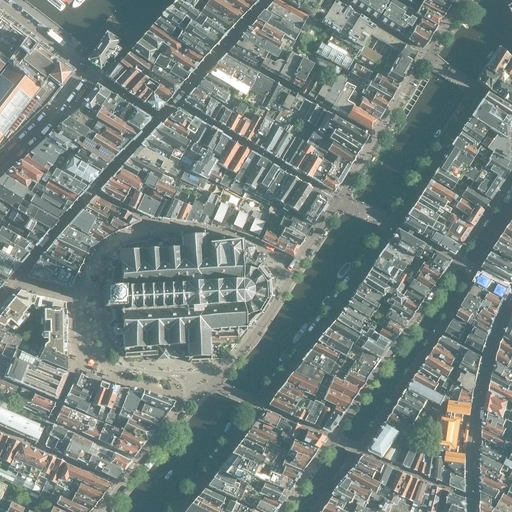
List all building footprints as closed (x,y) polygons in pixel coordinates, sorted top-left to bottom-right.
[(203,58),(210,50),(219,41),(219,40),(226,32),(233,25),(197,0),(176,0),(169,7),(152,25),(203,58)] [(240,18),(242,16),(243,15),(251,6),(241,0),(197,0),(233,25),(237,21),(239,18),(240,18)] [(304,13),(280,0),(273,0),(270,4),(300,21),(304,13)] [(312,17),(322,0),(280,0),(304,13),(312,17)] [(355,60),(375,28),(330,0),(322,0),(320,5),(312,17),(333,31),(325,46),(352,61),(354,62),(355,60)] [(344,0),(376,19),(381,11),(384,12),(379,21),(406,39),(419,18),(391,1),(386,10),(383,8),(387,0),(344,0)] [(404,0),(402,0),(399,5),(415,14),(419,6),(413,4),(405,0),(404,0)] [(405,0),(413,4),(419,6),(440,19),(442,16),(444,12),(423,0),(419,0),(418,3),(414,0),(413,0),(405,0)] [(423,0),(444,12),(445,12),(447,7),(449,4),(450,4),(443,0),(423,0)] [(300,21),(270,4),(263,12),(295,30),(300,21)] [(419,6),(415,14),(421,17),(436,26),(440,19),(419,6)] [(277,42),(281,35),(291,41),(297,30),(295,30),(263,12),(256,21),(250,27),(240,39),(266,54),(274,58),(277,52),(276,51),(280,43),(277,42)] [(122,25),(110,17),(104,26),(116,35),(122,25)] [(421,17),(417,23),(420,25),(418,28),(430,35),(430,34),(432,32),(433,30),(436,26),(421,17)] [(0,148),(30,119),(31,121),(37,115),(35,114),(45,104),(58,88),(58,87),(68,73),(68,70),(66,69),(64,69),(64,70),(43,53),(42,53),(33,47),(34,46),(33,46),(21,37),(21,36),(20,37),(12,30),(11,29),(3,23),(3,22),(2,23),(0,20),(0,148)] [(203,58),(152,25),(147,33),(196,65),(203,58)] [(415,26),(406,39),(407,39),(421,48),(425,42),(429,36),(430,35),(418,28),(415,26)] [(412,62),(417,53),(405,46),(405,45),(379,30),(375,28),(376,28),(375,27),(375,28),(355,60),(363,65),(398,84),(403,75),(412,62)] [(196,65),(147,33),(139,41),(189,73),(195,67),(196,66),(196,65)] [(113,59),(120,50),(114,46),(117,41),(106,34),(91,56),(89,59),(88,61),(99,69),(108,56),(113,59)] [(266,54),(240,39),(233,46),(258,59),(261,61),(262,59),(266,54)] [(189,73),(139,41),(130,51),(156,67),(180,84),(181,83),(189,73)] [(318,55),(315,60),(315,61),(314,62),(314,63),(314,64),(315,65),(315,66),(316,67),(318,68),(330,75),(331,75),(332,76),(333,76),(334,76),(335,75),(336,75),(337,74),(338,73),(341,68),(346,71),(352,61),(325,46),(320,43),(315,54),(318,55)] [(258,59),(233,46),(231,48),(228,52),(227,52),(228,53),(228,52),(233,55),(232,55),(241,60),(243,61),(244,61),(246,63),(247,63),(250,64),(251,65),(253,66),(254,67),(258,59)] [(484,68),(479,75),(476,79),(476,80),(477,83),(511,104),(511,59),(498,47),(484,68)] [(149,77),(156,67),(130,51),(117,65),(121,68),(126,72),(116,85),(124,91),(124,90),(125,91),(125,90),(127,91),(126,92),(128,93),(128,92),(133,96),(132,96),(133,96),(140,86),(147,90),(152,94),(164,103),(172,95),(162,88),(161,88),(154,84),(152,82),(153,80),(149,77)] [(298,91),(309,71),(311,66),(289,55),(284,64),(276,78),(276,79),(285,84),(289,86),(298,91)] [(111,81),(121,68),(117,65),(113,63),(115,61),(113,59),(108,56),(99,69),(98,71),(98,72),(98,71),(102,74),(101,74),(102,74),(104,75),(103,75),(104,76),(105,76),(107,77),(106,78),(107,78),(111,81)] [(254,73),(224,56),(223,57),(219,62),(218,62),(248,83),(254,73)] [(276,78),(284,64),(279,61),(274,63),(273,65),(262,59),(261,61),(258,59),(254,67),(263,72),(263,71),(276,78)] [(229,96),(240,103),(256,74),(254,73),(248,83),(218,62),(207,74),(232,92),(229,96)] [(396,87),(375,76),(354,65),(345,80),(343,85),(352,90),(354,86),(358,77),(392,95),(396,87)] [(180,84),(156,67),(149,77),(153,80),(155,82),(154,84),(161,88),(162,88),(172,95),(172,94),(180,84)] [(116,85),(126,72),(121,68),(111,81),(113,82),(114,83),(115,83),(116,84),(116,85)] [(306,96),(314,81),(317,75),(309,71),(298,91),(306,96)] [(232,92),(207,74),(205,76),(205,77),(202,79),(202,80),(229,96),(232,92)] [(257,109),(272,83),(256,74),(240,103),(248,107),(256,112),(257,109)] [(334,78),(329,88),(321,104),(330,109),(343,85),(345,80),(339,77),(334,78)] [(392,95),(358,77),(354,86),(361,90),(357,96),(382,110),(386,104),(392,95)] [(229,96),(202,80),(197,86),(197,85),(197,86),(211,95),(210,96),(224,105),(226,100),(229,96)] [(321,104),(329,88),(314,81),(306,96),(321,104)] [(264,115),(279,87),(272,83),(257,109),(259,110),(258,112),(264,115)] [(99,107),(109,94),(107,92),(107,93),(103,90),(102,89),(98,86),(96,85),(95,87),(93,90),(92,90),(88,96),(86,100),(86,99),(85,101),(83,104),(82,104),(81,105),(82,106),(81,106),(85,108),(90,101),(94,104),(99,107)] [(345,102),(352,90),(343,85),(330,109),(339,114),(345,102)] [(140,101),(147,90),(140,86),(133,96),(140,101)] [(211,95),(197,86),(193,90),(204,97),(205,95),(209,98),(210,96),(211,95)] [(382,110),(357,96),(361,90),(354,86),(352,90),(345,102),(350,105),(352,101),(355,103),(357,100),(360,102),(356,108),(376,120),(382,110)] [(258,148),(279,107),(288,92),(287,92),(287,91),(279,87),(264,115),(262,119),(250,142),(258,148)] [(145,104),(152,94),(147,90),(140,101),(145,104)] [(209,98),(205,95),(204,97),(193,90),(192,90),(193,90),(191,93),(188,95),(204,106),(208,99),(209,98)] [(293,115),(303,100),(288,92),(279,107),(293,115)] [(511,115),(511,108),(486,93),(481,101),(510,118),(511,115)] [(109,113),(119,100),(109,94),(99,107),(109,113)] [(163,104),(164,103),(152,94),(145,104),(146,105),(146,104),(148,105),(147,106),(149,106),(154,110),(157,112),(159,109),(163,104)] [(204,106),(188,95),(188,96),(185,100),(183,102),(185,104),(186,104),(190,106),(190,107),(190,106),(200,112),(204,106)] [(240,103),(229,96),(226,100),(233,104),(230,109),(228,107),(226,110),(223,108),(216,122),(224,127),(232,113),(241,118),(242,118),(248,107),(240,103)] [(208,118),(216,104),(208,99),(204,106),(200,112),(208,118)] [(116,118),(126,105),(126,104),(126,105),(119,101),(120,100),(119,100),(109,113),(116,118)] [(302,119),(311,105),(303,100),(293,115),(294,116),(299,119),(301,118),(302,119)] [(124,122),(133,109),(126,105),(116,118),(109,113),(99,107),(94,104),(90,101),(85,108),(81,106),(78,109),(130,141),(138,132),(124,122)] [(511,119),(510,118),(481,101),(470,117),(487,128),(483,135),(484,136),(488,139),(484,146),(483,148),(491,153),(511,165),(511,164),(511,119)] [(376,120),(356,108),(352,106),(350,105),(345,102),(339,114),(357,125),(359,126),(360,127),(367,131),(369,132),(372,127),(373,125),(376,120)] [(216,122),(223,108),(216,104),(208,118),(215,122),(216,122)] [(308,124),(318,109),(311,105),(302,119),(301,118),(299,119),(294,116),(293,118),(300,123),(301,121),(303,121),(308,124)] [(270,155),(284,130),(286,126),(293,115),(279,107),(258,148),(270,155)] [(130,141),(78,109),(68,118),(120,150),(121,150),(129,141),(130,141)] [(147,122),(146,118),(147,118),(146,118),(140,114),(141,114),(140,114),(134,110),(133,109),(124,122),(138,132),(138,131),(143,127),(142,127),(146,122),(147,123),(147,122)] [(314,131),(325,113),(318,109),(308,124),(315,128),(314,131)] [(192,119),(186,115),(186,116),(184,114),(178,110),(178,111),(175,111),(175,110),(171,114),(188,125),(192,119)] [(233,132),(241,118),(232,113),(224,127),(233,132)] [(354,130),(351,128),(339,121),(325,113),(314,131),(320,135),(322,135),(328,140),(333,132),(359,147),(366,137),(357,132),(356,131),(354,130)] [(188,125),(171,114),(166,119),(184,131),(188,125)] [(250,142),(262,119),(254,115),(249,123),(241,137),(250,142)] [(487,128),(470,117),(465,125),(480,134),(483,135),(487,128)] [(120,150),(68,118),(59,125),(113,158),(120,150)] [(241,137),(249,123),(242,118),(241,118),(233,132),(241,137)] [(193,136),(184,131),(166,119),(166,120),(165,120),(161,125),(160,126),(189,142),(193,136)] [(193,136),(200,123),(192,119),(188,125),(184,131),(193,136)] [(199,147),(209,129),(200,123),(193,136),(189,142),(199,147)] [(113,158),(59,125),(52,132),(51,132),(44,140),(65,152),(66,149),(75,154),(78,148),(107,165),(109,162),(110,162),(113,158)] [(477,138),(480,134),(465,125),(461,132),(484,146),(488,139),(484,136),(481,141),(477,138)] [(206,180),(207,178),(219,158),(209,153),(199,147),(189,142),(160,126),(159,126),(159,127),(157,130),(156,129),(156,130),(155,132),(154,132),(152,135),(151,135),(151,136),(150,137),(150,136),(148,139),(144,143),(143,144),(141,147),(141,146),(140,147),(206,180)] [(283,163),(298,140),(290,136),(294,131),(286,126),(284,130),(270,155),(271,155),(277,159),(283,163)] [(284,163),(290,166),(290,167),(303,150),(309,140),(314,131),(307,126),(298,140),(283,163),(284,163)] [(209,153),(220,135),(219,135),(210,130),(210,129),(209,129),(199,147),(209,153)] [(315,143),(320,135),(314,131),(309,140),(315,143)] [(359,147),(333,132),(328,140),(332,144),(354,156),(359,147)] [(480,146),(459,133),(455,139),(476,152),(480,146)] [(219,158),(229,141),(220,135),(209,153),(219,158)] [(476,152),(455,139),(450,147),(476,164),(478,161),(473,157),(474,155),(485,162),(491,153),(483,148),(480,146),(476,152)] [(73,157),(65,152),(44,140),(43,140),(29,154),(28,154),(20,162),(12,169),(4,177),(63,212),(71,204),(78,197),(78,196),(85,188),(100,172),(73,157)] [(300,173),(311,155),(316,147),(318,144),(315,143),(309,140),(303,150),(290,167),(300,173)] [(226,171),(239,147),(230,142),(229,141),(219,158),(207,178),(218,183),(223,176),(216,171),(219,166),(226,171)] [(354,156),(332,144),(328,150),(323,148),(322,150),(316,147),(311,155),(318,160),(320,161),(325,153),(334,158),(348,166),(354,157),(354,156)] [(208,181),(206,180),(140,147),(139,148),(139,149),(138,151),(137,150),(132,156),(167,173),(169,170),(182,176),(180,180),(181,180),(200,189),(203,184),(206,185),(208,181)] [(246,182),(259,159),(258,158),(250,153),(249,153),(240,148),(240,147),(239,147),(226,171),(223,176),(218,183),(239,194),(241,190),(238,188),(242,180),(246,182)] [(482,168),(476,164),(450,147),(445,154),(437,168),(469,189),(470,188),(489,201),(502,181),(482,168)] [(78,148),(75,154),(73,157),(100,172),(101,172),(100,171),(106,166),(107,165),(78,148)] [(324,176),(334,158),(325,153),(320,161),(318,165),(310,179),(311,179),(314,181),(319,185),(324,176)] [(502,181),(511,165),(491,153),(485,162),(482,168),(502,181)] [(310,179),(318,165),(315,163),(318,160),(311,155),(300,173),(301,173),(302,174),(303,174),(309,178),(310,179)] [(181,180),(180,180),(167,173),(132,156),(125,164),(168,185),(177,189),(181,180)] [(337,184),(348,166),(334,158),(324,176),(337,184)] [(252,194),(269,165),(259,159),(246,182),(242,189),(252,194)] [(168,185),(125,164),(124,164),(124,165),(121,168),(121,167),(119,170),(141,184),(163,194),(168,185)] [(270,165),(269,165),(252,194),(262,199),(270,185),(279,171),(278,171),(269,166),(270,165)] [(488,202),(469,189),(437,168),(430,179),(471,205),(481,211),(488,202)] [(163,195),(141,184),(119,170),(118,170),(119,171),(117,172),(116,173),(117,173),(114,176),(114,175),(111,179),(133,192),(136,194),(143,197),(159,204),(152,218),(161,219),(170,201),(164,198),(166,194),(163,194),(163,195)] [(278,190),(287,176),(286,176),(279,172),(280,172),(279,171),(270,185),(278,190)] [(286,206),(299,183),(287,176),(278,190),(273,198),(286,206)] [(333,191),(337,184),(324,176),(319,185),(330,191),(333,191)] [(63,212),(4,177),(0,180),(0,187),(56,220),(63,212)] [(133,192),(111,179),(105,185),(129,199),(133,192)] [(446,203),(449,198),(456,202),(453,207),(454,207),(466,214),(470,207),(429,181),(424,190),(446,203)] [(292,215),(309,190),(300,183),(299,183),(286,206),(283,210),(292,215)] [(130,200),(129,199),(105,185),(100,191),(111,198),(111,197),(114,199),(113,199),(115,199),(117,200),(117,201),(118,201),(120,202),(127,206),(130,200)] [(173,198),(177,189),(168,185),(163,194),(166,194),(172,197),(173,198)] [(274,215),(277,209),(244,192),(241,199),(214,185),(210,193),(218,197),(206,225),(214,227),(230,230),(238,233),(248,237),(248,236),(260,241),(265,231),(274,215)] [(270,204),(273,198),(278,190),(270,185),(262,199),(270,204)] [(56,220),(0,187),(0,201),(11,208),(48,230),(56,220)] [(301,220),(301,219),(317,194),(309,190),(292,215),(301,220)] [(446,203),(424,190),(421,194),(419,192),(417,195),(419,197),(449,214),(461,221),(466,214),(454,207),(451,211),(444,207),(446,203)] [(135,211),(143,197),(136,194),(133,192),(129,199),(130,200),(127,206),(135,211)] [(197,223),(210,193),(207,192),(204,197),(199,195),(187,222),(196,223),(197,223)] [(206,225),(218,197),(210,193),(197,223),(206,225)] [(311,225),(325,203),(324,199),(317,194),(301,219),(311,225)] [(184,221),(195,198),(189,195),(184,203),(187,204),(186,206),(181,204),(173,220),(174,220),(184,221)] [(121,210),(95,197),(94,197),(95,197),(93,199),(90,202),(89,204),(88,204),(112,217),(116,219),(121,210)] [(152,218),(159,204),(143,197),(135,211),(142,214),(151,218),(152,218)] [(171,220),(179,203),(172,199),(173,198),(172,197),(170,201),(161,219),(171,220)] [(449,214),(419,197),(415,203),(445,221),(449,214)] [(11,208),(0,201),(0,214),(5,218),(11,208)] [(173,220),(181,204),(179,203),(171,220),(173,220)] [(471,227),(461,221),(449,214),(445,221),(415,203),(406,216),(425,227),(432,231),(459,246),(463,239),(471,227)] [(112,217),(88,204),(88,205),(83,210),(82,210),(82,211),(108,225),(112,217)] [(471,227),(480,213),(481,211),(471,205),(470,207),(466,214),(461,221),(471,227)] [(48,230),(11,208),(5,218),(6,218),(5,219),(13,224),(14,222),(41,238),(48,230)] [(281,219),(282,219),(284,213),(277,209),(274,215),(281,219)] [(125,223),(129,215),(121,210),(116,219),(125,223)] [(119,230),(108,225),(82,211),(68,226),(97,242),(108,236),(119,230)] [(310,227),(284,213),(282,219),(307,232),(309,229),(309,228),(310,227)] [(13,224),(5,219),(6,218),(5,218),(0,214),(0,227),(6,231),(7,230),(34,246),(41,238),(14,222),(13,224)] [(139,222),(129,215),(125,223),(130,226),(139,222)] [(423,246),(409,238),(411,235),(413,231),(420,235),(425,227),(406,216),(401,224),(409,229),(407,233),(405,236),(396,231),(387,243),(417,261),(421,263),(424,257),(418,254),(423,246)] [(125,223),(116,219),(112,217),(108,225),(119,230),(130,226),(125,223)] [(307,232),(282,219),(281,219),(282,220),(278,226),(283,228),(303,239),(307,232)] [(97,242),(68,226),(60,235),(88,248),(90,250),(92,248),(98,243),(97,242)] [(34,246),(7,230),(6,231),(0,227),(0,237),(27,254),(29,251),(31,248),(32,249),(34,246)] [(427,240),(432,231),(425,227),(420,235),(427,240)] [(303,239),(283,228),(279,237),(288,242),(298,246),(303,239)] [(274,248),(279,237),(265,231),(260,241),(274,248)] [(459,246),(432,231),(427,240),(451,253),(454,252),(454,253),(459,246)] [(157,243),(156,245),(156,249),(119,252),(119,250),(117,250),(117,252),(118,262),(120,288),(105,289),(100,289),(100,293),(100,295),(101,300),(100,300),(100,302),(101,302),(101,309),(105,309),(121,308),(122,326),(117,326),(114,327),(112,329),(112,333),(115,336),(116,336),(118,335),(123,335),(124,349),(155,347),(156,360),(167,360),(167,356),(172,358),(172,359),(173,359),(173,358),(184,358),(186,358),(186,361),(187,361),(187,359),(207,357),(208,360),(209,360),(209,357),(212,357),(211,355),(209,355),(208,344),(207,330),(242,328),(241,318),(257,312),(265,298),(264,286),(264,284),(254,271),(238,267),(236,243),(201,245),(200,236),(200,232),(198,233),(198,235),(180,237),(180,234),(178,234),(178,238),(171,238),(171,237),(170,238),(165,235),(165,234),(164,234),(165,235),(160,239),(159,238),(159,239),(160,239),(160,243),(157,243)] [(511,238),(504,234),(499,242),(511,249),(511,238)] [(88,248),(60,235),(52,245),(62,250),(64,251),(83,260),(87,251),(88,248)] [(238,267),(254,271),(259,265),(248,259),(248,258),(252,249),(253,249),(252,248),(241,241),(219,235),(200,236),(201,245),(236,243),(238,267)] [(27,254),(0,237),(0,252),(19,264),(27,254)] [(283,252),(288,242),(279,237),(274,248),(283,252)] [(119,252),(156,249),(156,245),(150,239),(119,248),(119,252)] [(292,256),(298,246),(288,242),(283,252),(292,256)] [(511,249),(499,242),(494,250),(511,259),(511,249)] [(417,261),(387,243),(382,251),(411,269),(417,261)] [(58,259),(62,250),(52,245),(45,253),(58,259)] [(428,260),(433,252),(432,252),(425,247),(424,247),(423,246),(423,245),(423,246),(418,254),(424,257),(428,260)] [(83,260),(64,251),(63,254),(65,255),(62,261),(78,269),(83,260)] [(411,269),(382,251),(377,259),(406,277),(411,269)] [(19,264),(0,252),(0,275),(6,279),(19,264)] [(116,263),(118,262),(117,252),(113,252),(108,257),(107,264),(116,264),(116,263)] [(261,252),(256,258),(262,263),(267,257),(261,252)] [(439,274),(448,262),(448,261),(433,252),(428,260),(425,266),(439,274)] [(78,269),(62,261),(58,259),(45,253),(39,259),(54,267),(61,270),(67,273),(74,277),(78,269)] [(511,264),(492,253),(487,260),(511,273),(511,264)] [(54,267),(39,259),(35,264),(53,272),(54,267)] [(406,277),(377,259),(371,267),(389,278),(392,273),(396,275),(393,280),(401,285),(406,277)] [(511,282),(511,273),(487,260),(482,267),(511,283),(511,282)] [(439,274),(425,266),(421,263),(417,261),(411,269),(433,282),(439,274)] [(120,288),(118,262),(116,263),(116,264),(107,264),(105,289),(120,288)] [(261,263),(259,265),(254,271),(264,284),(267,282),(264,276),(269,274),(266,270),(267,270),(266,269),(264,267),(265,267),(264,266),(263,266),(261,263)] [(53,272),(35,264),(32,269),(52,276),(53,272)] [(52,276),(32,269),(28,275),(28,278),(29,278),(31,279),(31,278),(33,279),(57,285),(61,270),(54,267),(53,272),(52,276)] [(393,280),(389,278),(371,267),(366,275),(396,293),(401,285),(393,280)] [(433,282),(411,269),(406,277),(428,291),(433,282)] [(63,286),(67,273),(61,270),(57,285),(63,286)] [(69,287),(74,277),(67,273),(63,286),(69,288),(69,287)] [(273,285),(273,278),(269,274),(264,276),(267,282),(264,284),(264,286),(273,285)] [(396,293),(366,275),(364,274),(362,276),(364,278),(361,283),(361,284),(382,296),(385,290),(392,293),(388,300),(397,305),(402,297),(396,293)] [(503,300),(508,289),(481,275),(476,284),(489,292),(484,301),(498,309),(503,300)] [(428,291),(406,277),(401,285),(422,298),(428,291)] [(387,299),(382,296),(361,284),(356,291),(382,307),(385,303),(387,299)] [(484,301),(489,292),(476,284),(470,294),(484,301)] [(262,314),(274,297),(273,285),(264,286),(265,298),(257,312),(241,318),(242,328),(246,331),(262,314)] [(422,298),(401,285),(396,293),(402,297),(417,306),(419,304),(419,303),(422,298)] [(66,357),(65,336),(65,305),(63,302),(15,291),(6,302),(0,309),(0,330),(9,335),(12,330),(16,332),(30,316),(25,312),(30,305),(39,307),(43,308),(43,318),(40,318),(40,325),(43,325),(43,333),(42,333),(40,335),(36,335),(33,344),(66,358),(66,357)] [(383,310),(355,293),(353,291),(351,294),(353,295),(350,300),(375,314),(377,311),(381,313),(383,310)] [(495,317),(481,309),(484,301),(470,294),(462,307),(475,314),(478,316),(493,324),(495,317)] [(417,306),(402,297),(397,305),(412,313),(412,314),(417,306)] [(412,313),(397,305),(388,300),(387,299),(385,303),(390,306),(388,310),(389,311),(388,313),(390,314),(391,312),(406,321),(412,313)] [(367,319),(370,314),(380,319),(376,325),(377,325),(382,328),(386,320),(384,319),(375,314),(350,300),(345,307),(367,319)] [(498,309),(484,301),(481,309),(495,317),(498,309)] [(376,325),(367,319),(345,307),(343,306),(341,308),(343,310),(340,314),(360,326),(362,322),(367,325),(365,329),(367,330),(373,333),(377,325),(376,325)] [(474,317),(475,314),(462,307),(457,316),(473,326),(476,321),(476,319),(474,317)] [(122,326),(121,308),(105,309),(109,337),(112,337),(112,338),(116,338),(116,336),(115,336),(112,333),(112,329),(114,327),(117,326),(122,326)] [(406,321),(391,312),(390,314),(388,313),(384,319),(386,320),(401,329),(406,321)] [(361,326),(360,326),(340,314),(337,319),(335,317),(333,319),(335,321),(372,342),(375,336),(376,335),(373,333),(367,330),(365,334),(359,331),(361,326)] [(473,326),(457,316),(454,322),(465,328),(471,332),(473,326)] [(493,324),(478,316),(476,319),(476,321),(491,330),(493,324)] [(401,329),(386,320),(382,328),(396,336),(401,329)] [(372,342),(335,321),(327,330),(379,360),(390,344),(375,336),(372,342)] [(491,330),(476,321),(473,326),(489,336),(491,330)] [(465,328),(454,322),(453,322),(450,327),(462,334),(465,328)] [(396,336),(382,328),(377,325),(373,333),(376,335),(375,336),(390,344),(390,343),(392,344),(394,342),(392,341),(395,336),(396,336)] [(489,336),(473,326),(471,332),(487,341),(489,336)] [(462,334),(450,327),(446,333),(459,340),(462,334)] [(208,344),(237,343),(236,328),(207,330),(208,344)] [(242,328),(236,328),(237,343),(246,331),(242,328)] [(466,343),(471,332),(465,328),(462,334),(459,340),(466,343)] [(66,358),(33,344),(32,346),(9,335),(0,330),(0,343),(11,349),(36,359),(36,358),(40,360),(66,371),(66,358)] [(371,370),(379,360),(327,330),(317,343),(316,343),(338,354),(342,345),(350,350),(346,358),(371,370)] [(483,353),(487,342),(487,341),(471,332),(466,343),(483,353)] [(124,349),(123,335),(118,335),(116,336),(116,338),(112,338),(112,337),(109,337),(124,357),(124,349)] [(462,347),(461,346),(444,336),(438,345),(457,356),(462,347)] [(511,357),(511,342),(505,338),(500,350),(511,357)] [(66,374),(39,362),(40,360),(36,358),(36,359),(11,349),(0,343),(0,355),(7,359),(3,366),(8,368),(4,378),(55,399),(66,374)] [(346,358),(338,354),(316,343),(312,348),(310,347),(308,350),(310,352),(341,368),(346,358)] [(457,356),(438,345),(432,354),(453,366),(454,363),(460,367),(464,360),(457,356)] [(156,355),(155,347),(124,349),(124,357),(156,355)] [(464,360),(469,350),(462,347),(457,356),(464,360)] [(341,368),(310,352),(308,350),(305,354),(307,355),(301,362),(335,378),(342,381),(347,371),(341,368)] [(479,370),(482,358),(469,350),(464,360),(460,367),(459,368),(477,378),(479,370)] [(511,371),(511,368),(511,357),(500,350),(497,362),(511,371)] [(459,368),(460,367),(454,363),(453,366),(432,354),(424,365),(454,381),(459,368)] [(0,376),(4,378),(8,368),(3,366),(7,359),(0,355),(0,397),(15,404),(15,403),(18,396),(21,389),(0,379),(0,376)] [(371,370),(346,358),(341,368),(347,371),(365,380),(371,370)] [(335,378),(301,362),(292,373),(330,390),(335,378)] [(511,372),(511,371),(497,362),(494,372),(511,381),(511,372)] [(454,381),(424,365),(419,373),(437,383),(439,379),(444,381),(442,385),(451,390),(453,383),(454,381)] [(473,394),(477,378),(459,368),(454,381),(453,383),(473,394)] [(365,380),(347,371),(342,381),(358,389),(359,389),(365,380)] [(85,392),(91,380),(93,376),(93,375),(86,372),(84,377),(78,388),(85,392)] [(330,390),(292,373),(291,372),(288,375),(290,376),(285,382),(304,391),(309,393),(315,396),(319,388),(326,391),(322,400),(323,400),(325,401),(330,390)] [(511,382),(511,381),(494,372),(492,381),(509,391),(511,382)] [(437,383),(419,373),(415,378),(414,377),(412,379),(414,381),(435,392),(439,384),(437,383)] [(78,388),(84,377),(76,374),(71,385),(78,388)] [(90,402),(99,384),(99,383),(101,379),(93,376),(91,380),(85,392),(87,393),(86,397),(90,402)] [(358,389),(342,381),(335,378),(330,390),(351,399),(358,389)] [(447,398),(435,392),(414,381),(408,389),(429,400),(434,403),(442,408),(447,398)] [(511,391),(509,391),(492,381),(491,382),(492,382),(491,387),(490,387),(491,387),(490,389),(490,391),(489,391),(490,392),(511,403),(511,404),(511,407),(511,406),(511,391)] [(304,391),(285,382),(279,389),(301,398),(304,391)] [(453,383),(451,390),(448,398),(450,399),(459,402),(472,404),(473,394),(453,383)] [(96,408),(107,386),(99,384),(90,402),(89,405),(96,408)] [(85,392),(78,388),(71,385),(67,394),(83,402),(85,395),(84,394),(85,392)] [(108,408),(118,388),(107,386),(96,408),(92,416),(97,419),(102,421),(105,414),(98,411),(101,405),(108,408)] [(115,415),(128,389),(118,388),(108,408),(106,411),(115,415)] [(27,400),(30,392),(29,392),(21,389),(18,396),(27,400)] [(132,411),(136,402),(142,391),(128,389),(115,415),(110,424),(118,428),(122,430),(127,420),(132,411)] [(296,408),(301,398),(279,389),(273,397),(284,402),(286,399),(293,402),(292,405),(296,408)] [(429,400),(408,389),(403,397),(424,409),(429,400)] [(344,410),(351,399),(330,390),(325,401),(328,402),(333,404),(344,410)] [(173,402),(147,392),(142,391),(136,402),(167,412),(173,402)] [(302,421),(312,399),(307,397),(309,393),(304,391),(301,398),(296,408),(292,416),(292,417),(302,421)] [(54,403),(34,394),(30,392),(27,400),(51,410),(54,403)] [(511,406),(511,407),(511,404),(511,403),(490,392),(486,410),(511,421),(511,406)] [(89,405),(83,402),(67,394),(63,403),(85,413),(89,405)] [(51,410),(27,400),(18,396),(15,403),(47,419),(51,410)] [(296,408),(292,405),(284,402),(273,397),(272,397),(267,405),(287,414),(292,416),(296,408)] [(437,416),(429,412),(424,409),(403,397),(398,405),(433,424),(437,416)] [(312,425),(323,400),(322,400),(319,398),(317,402),(312,399),(302,421),(312,425)] [(321,429),(329,412),(330,410),(326,408),(328,402),(325,401),(323,400),(312,425),(321,429)] [(454,446),(458,420),(462,421),(463,414),(469,415),(470,415),(472,405),(471,405),(472,404),(459,402),(449,401),(448,409),(446,409),(445,417),(441,417),(437,443),(441,444),(440,449),(447,450),(447,460),(450,460),(450,464),(451,469),(451,470),(455,472),(454,473),(465,479),(465,478),(466,455),(464,455),(457,454),(458,447),(454,446)] [(167,412),(136,402),(132,411),(159,422),(167,412)] [(438,417),(442,408),(434,403),(429,412),(437,416),(438,417)] [(339,418),(344,410),(333,404),(330,410),(329,412),(339,418)] [(92,416),(96,408),(89,405),(85,413),(92,416)] [(433,424),(398,405),(393,413),(414,425),(420,428),(419,428),(426,432),(428,433),(433,424)] [(90,418),(84,415),(78,413),(62,406),(58,414),(81,425),(82,420),(88,423),(87,426),(92,428),(96,420),(90,418)] [(43,427),(0,408),(0,426),(5,429),(34,442),(36,441),(38,438),(43,427)] [(511,431),(511,427),(511,421),(486,410),(486,411),(485,419),(483,428),(507,439),(510,430),(511,431)] [(110,424),(115,415),(106,411),(105,414),(102,421),(110,424)] [(159,422),(132,411),(127,420),(153,430),(159,422)] [(273,429),(278,418),(266,412),(264,411),(257,422),(273,429)] [(329,432),(339,418),(329,412),(321,429),(329,432)] [(414,425),(393,413),(386,424),(400,432),(402,429),(409,433),(414,425)] [(81,425),(58,414),(55,421),(81,433),(84,426),(81,425)] [(286,435),(291,423),(278,418),(273,429),(279,432),(286,435)] [(100,433),(104,424),(96,420),(92,428),(87,426),(85,425),(84,426),(81,433),(97,440),(100,433)] [(145,440),(151,433),(153,430),(127,420),(122,430),(118,428),(118,429),(117,430),(112,427),(108,437),(115,440),(138,449),(144,442),(145,441),(145,440)] [(279,432),(273,429),(257,422),(252,428),(276,439),(278,435),(279,432)] [(293,440),(293,438),(299,427),(291,423),(286,435),(279,432),(278,435),(282,437),(281,440),(290,445),(293,440)] [(108,437),(112,427),(104,424),(100,433),(97,440),(106,444),(108,437)] [(400,432),(386,424),(381,432),(385,434),(385,433),(395,439),(400,432)] [(67,444),(72,434),(53,425),(49,435),(67,444)] [(302,442),(307,430),(299,427),(293,438),(302,442)] [(276,439),(252,428),(247,434),(273,446),(276,439)] [(422,440),(426,432),(419,428),(415,436),(422,440)] [(507,439),(483,428),(483,437),(504,447),(505,444),(507,439)] [(317,449),(324,438),(307,430),(302,442),(317,449)] [(383,457),(395,439),(385,433),(385,434),(381,432),(370,448),(370,449),(370,450),(370,451),(371,451),(371,452),(372,452),(379,455),(380,456),(382,457),(383,457)] [(396,463),(406,445),(410,437),(400,432),(395,439),(383,457),(396,463)] [(92,456),(97,446),(91,443),(72,434),(67,444),(62,455),(75,461),(85,466),(90,455),(92,456)] [(286,451),(284,450),(273,446),(247,434),(242,441),(276,457),(282,459),(286,451)] [(62,455),(67,444),(49,435),(45,444),(46,447),(62,455)] [(0,457),(1,458),(10,439),(3,436),(0,443),(0,457)] [(112,447),(115,440),(108,437),(106,444),(112,447)] [(511,454),(511,450),(504,447),(483,437),(482,446),(481,455),(504,466),(506,462),(509,464),(510,460),(511,454)] [(0,466),(7,469),(19,444),(10,439),(1,458),(0,459),(0,466)] [(138,449),(115,440),(112,447),(132,456),(138,449)] [(315,450),(293,440),(290,445),(288,450),(309,459),(315,450)] [(258,456),(259,452),(266,455),(264,459),(274,463),(276,457),(242,441),(239,444),(237,443),(235,445),(237,447),(258,456)] [(419,472),(426,445),(425,445),(421,443),(419,449),(411,469),(419,472)] [(36,480),(47,456),(19,444),(7,469),(0,466),(0,477),(18,487),(38,496),(44,484),(36,480)] [(402,466),(412,447),(406,445),(396,463),(402,466)] [(426,475),(432,447),(429,446),(426,445),(419,472),(426,475)] [(129,461),(113,453),(97,446),(92,456),(122,470),(122,469),(129,461)] [(279,466),(274,463),(264,459),(258,456),(237,447),(231,455),(275,474),(279,466)] [(411,469),(419,449),(412,447),(402,466),(411,469)] [(433,478),(437,448),(436,448),(432,447),(426,475),(433,478)] [(309,459),(288,450),(284,448),(284,450),(286,451),(282,459),(303,468),(309,459)] [(442,482),(443,473),(444,463),(444,458),(440,457),(441,451),(437,448),(433,478),(442,482)] [(122,470),(92,456),(90,455),(85,466),(114,479),(122,470)] [(293,482),(275,474),(231,455),(217,471),(246,484),(245,486),(247,487),(251,476),(256,478),(261,480),(286,491),(293,482)] [(503,476),(505,470),(510,473),(511,469),(508,467),(504,466),(481,455),(481,465),(481,474),(504,485),(509,488),(510,488),(511,483),(511,480),(508,478),(503,476)] [(44,484),(56,460),(47,456),(36,480),(44,484)] [(381,474),(385,465),(364,456),(360,463),(381,474)] [(303,468),(282,459),(276,457),(274,463),(279,466),(298,474),(303,468)] [(47,500),(64,463),(56,460),(44,484),(38,496),(47,500)] [(77,481),(103,493),(110,484),(64,463),(47,500),(55,504),(59,497),(64,488),(72,491),(77,481)] [(381,474),(360,463),(355,470),(378,482),(381,474)] [(465,479),(454,473),(455,472),(451,470),(451,469),(444,463),(443,473),(452,476),(451,486),(465,492),(465,479)] [(385,486),(393,468),(385,465),(381,474),(378,482),(385,486)] [(298,474),(279,466),(275,474),(293,482),(298,474)] [(392,490),(400,471),(393,468),(385,486),(392,490)] [(400,494),(392,490),(385,486),(378,482),(355,470),(347,479),(396,501),(397,500),(400,494)] [(246,484),(217,471),(211,479),(242,492),(245,486),(246,484)] [(400,494),(408,475),(400,471),(392,490),(400,494)] [(451,486),(452,476),(443,473),(442,482),(451,486)] [(504,485),(481,474),(481,483),(498,492),(501,494),(504,485)] [(414,500),(421,481),(408,475),(400,494),(411,499),(409,504),(397,500),(396,501),(394,505),(410,511),(414,500)] [(286,491),(261,480),(258,487),(253,485),(256,478),(251,476),(247,487),(260,493),(278,502),(280,504),(283,500),(281,499),(286,491)] [(242,492),(211,479),(209,481),(210,481),(206,486),(238,500),(242,492)] [(368,498),(370,495),(375,498),(375,499),(380,501),(376,511),(377,511),(390,511),(394,505),(396,501),(347,479),(340,487),(368,498)] [(103,493),(77,481),(72,491),(96,502),(103,493)] [(418,511),(427,483),(421,481),(414,500),(418,501),(414,511),(418,511)] [(425,511),(434,486),(427,483),(418,511),(425,511)] [(498,492),(481,483),(481,493),(494,499),(498,492)] [(253,507),(257,499),(260,493),(247,487),(245,486),(242,492),(238,500),(253,507)] [(465,511),(466,499),(449,492),(434,486),(425,511),(465,511)] [(369,499),(368,498),(340,487),(334,495),(349,501),(353,503),(354,498),(359,500),(357,505),(366,508),(366,507),(369,499)] [(96,502),(72,491),(64,488),(59,497),(89,511),(96,502)] [(235,511),(239,505),(204,489),(203,489),(196,497),(228,511),(235,511)] [(511,499),(506,496),(501,494),(498,492),(494,499),(498,501),(511,508),(511,499)] [(278,502),(260,493),(257,499),(274,508),(276,509),(278,505),(277,504),(278,502)] [(498,501),(494,499),(481,493),(481,502),(496,509),(498,501)] [(345,510),(349,501),(334,495),(328,504),(345,510)] [(87,511),(89,511),(59,497),(55,504),(72,511),(87,511)] [(228,511),(196,497),(191,505),(206,511),(228,511)] [(274,508),(257,499),(253,507),(263,511),(271,511),(274,509),(274,508)] [(21,511),(24,508),(9,501),(3,511),(21,511)] [(377,511),(376,511),(366,507),(366,508),(357,505),(353,503),(349,501),(345,510),(328,504),(322,511),(377,511)] [(511,511),(511,508),(498,501),(496,509),(501,511),(511,511)] [(501,511),(496,509),(481,502),(481,511),(501,511)]
